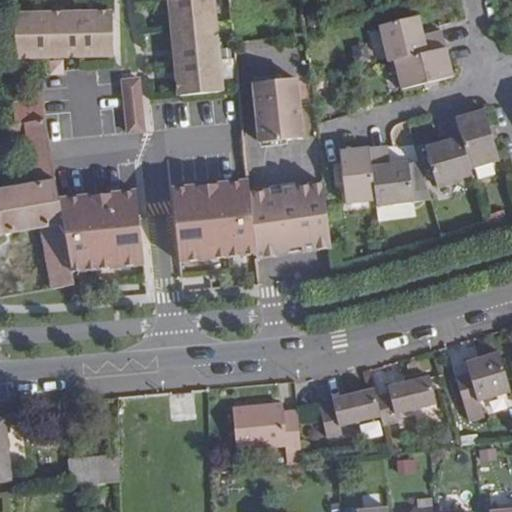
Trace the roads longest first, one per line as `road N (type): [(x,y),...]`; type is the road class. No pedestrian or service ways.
road 1 (secondary): [(0,372),(338,340),(511,292)]
road 2 (residential): [(349,124),(498,72)]
